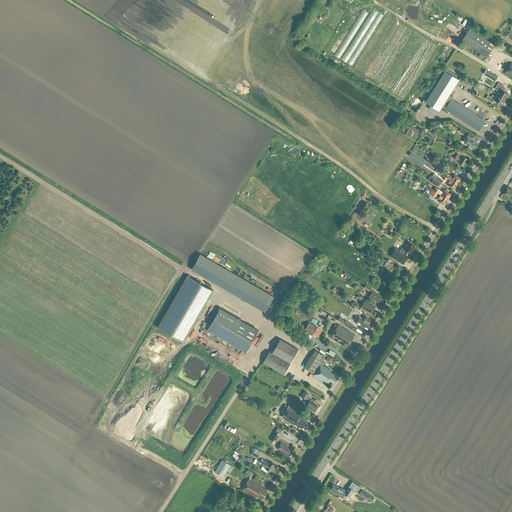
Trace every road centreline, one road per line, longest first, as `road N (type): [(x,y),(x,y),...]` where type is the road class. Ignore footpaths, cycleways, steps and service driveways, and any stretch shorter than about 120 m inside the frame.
road 1 (unclassified): [(257,511),(511,108)]
road 2 (primary): [(291,511),(511,163)]
road 3 (track): [(436,228),(219,87)]
road 4 (track): [(189,272),(0,156)]
road 5 (track): [(160,511),(276,330)]
